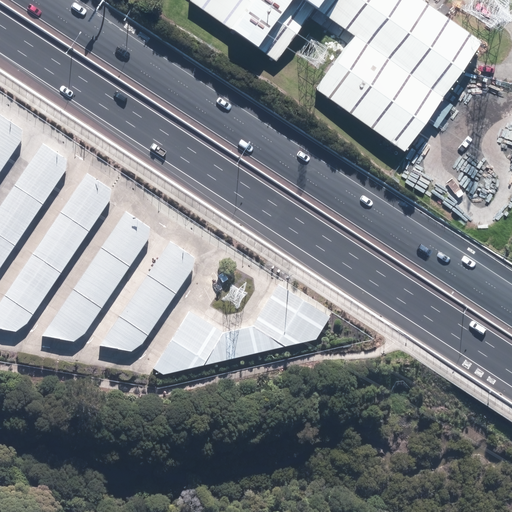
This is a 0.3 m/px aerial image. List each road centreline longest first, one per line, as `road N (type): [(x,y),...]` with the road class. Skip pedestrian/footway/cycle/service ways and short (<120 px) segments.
road 1 (motorway): [(511,374),(0,39)]
road 2 (motorway): [(53,0),(511,300)]
